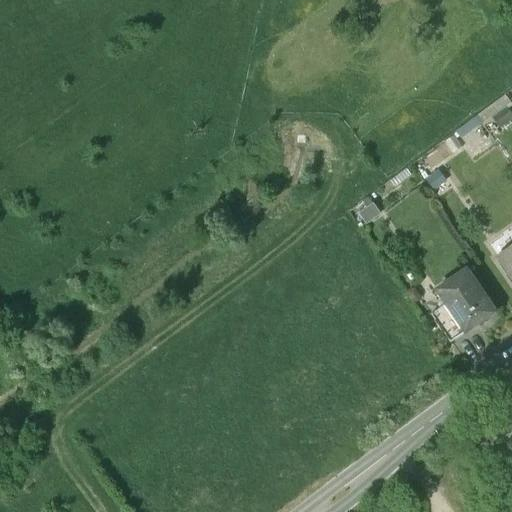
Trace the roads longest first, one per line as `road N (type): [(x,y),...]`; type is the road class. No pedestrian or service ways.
road 1 (track): [(103,511),(60,450),(61,417),(324,217),(343,189),(345,137)]
road 2 (tertiary): [(511,362),(312,511)]
